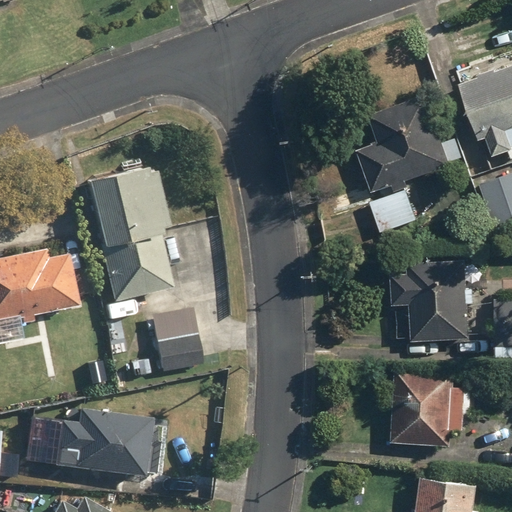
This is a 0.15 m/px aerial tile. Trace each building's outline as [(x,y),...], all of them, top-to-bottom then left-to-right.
[(511,67),(467,84),(487,138),(511,128),(511,67)] [(351,120),(374,191),(454,164),(431,94),(351,120)] [(84,178),(84,180),(117,299),(176,283),(162,234),(178,230),(158,158),(84,178)] [(511,171),(484,180),(500,229),(511,224),(511,171)] [(21,324),(40,320),(38,311),(79,303),(66,240),(0,253),(0,318),(19,315),(21,324)] [(412,261),(415,337),(471,335),(468,259),(412,261)] [(104,296),(83,297),(85,333),(106,331),(104,296)] [(511,298),(503,298),(503,345),(511,345),(511,298)] [(153,318),(162,368),(207,360),(198,310),(153,318)] [(400,368),(395,438),(457,442),(461,372),(400,368)] [(80,407),(80,403),(79,403),(76,421),(64,420),(58,463),(146,475),(154,417),(80,407)] [(427,475),(421,511),(481,511),(486,484),(427,475)] [(114,511),(81,493),(75,505),(61,497),(52,511),(114,511)]
